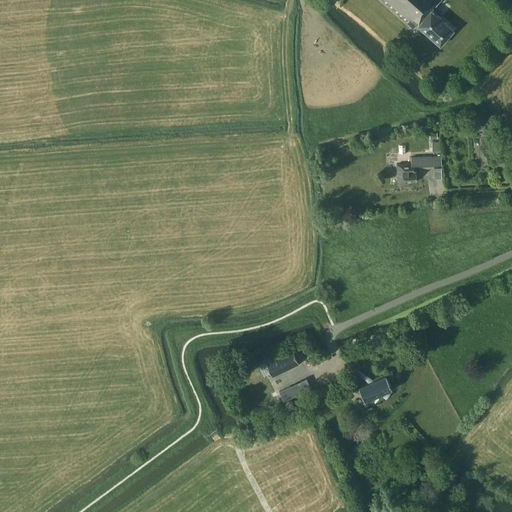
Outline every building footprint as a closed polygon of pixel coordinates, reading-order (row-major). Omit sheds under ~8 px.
[(381,0),(413,27),(415,25),(416,27),(418,25),(440,44),(453,29),(432,11),(435,8),(434,7),(440,0),(381,0)] [(458,124),(460,133),(469,131),(467,122),(458,124)] [(410,157),(411,163),(399,164),(399,169),(397,169),(397,184),(405,183),(407,181),(416,181),(415,166),(441,165),(441,156),(410,157)] [(266,362),(272,376),(298,364),(291,349),(266,362)] [(287,379),(288,383),(306,376),(304,372),(287,379)] [(387,389),(391,388),(385,375),(358,386),(364,399),(379,393),(385,399),(390,392),(387,389)] [(283,400),(296,394),(291,384),(279,390),(283,400)]
